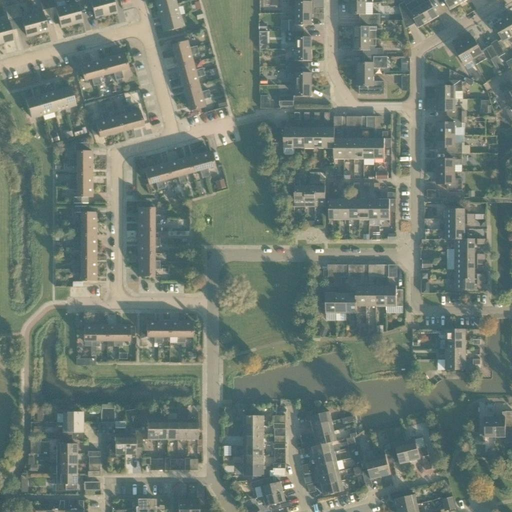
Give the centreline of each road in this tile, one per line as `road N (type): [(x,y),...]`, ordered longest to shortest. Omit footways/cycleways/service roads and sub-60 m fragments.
road 1 (residential): [(212,303),(212,254),(415,252)]
road 2 (residential): [(115,304),(118,157),(173,140)]
road 3 (residential): [(213,480),(212,303)]
road 4 (residential): [(415,105),(350,104),(332,69),(332,0)]
road 5 (residential): [(415,105),(416,56),(506,0)]
road 6 (residential): [(0,67),(144,28)]
road 7 (residential): [(511,311),(427,311),(416,301),(415,252)]
road 8 (residential): [(415,252),(415,105)]
